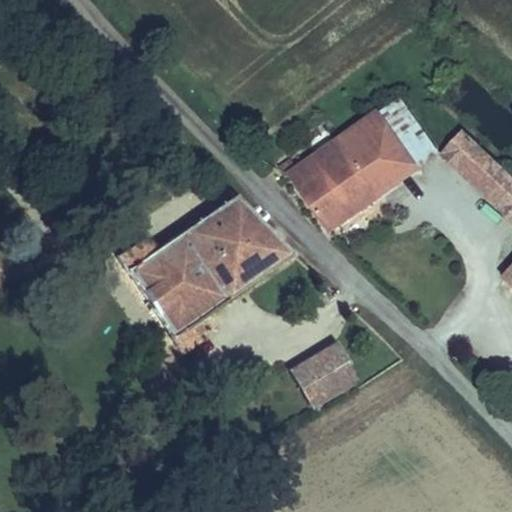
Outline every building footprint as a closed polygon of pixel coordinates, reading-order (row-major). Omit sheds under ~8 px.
[(373,119),(413,175),(433,162),(393,105),(373,119)] [(285,168),(331,233),(413,175),(373,119),(302,170),(295,160),(285,168)] [(511,186),(461,138),(441,160),(511,227),(511,186)] [(186,324),(293,258),(235,198),(140,257),(136,251),(141,248),(134,238),(109,255),(179,351),(197,342),(186,324)] [(511,301),(511,279),(492,301),(503,311),(511,301)] [(288,422),(350,386),(329,355),(270,389),(288,422)]
